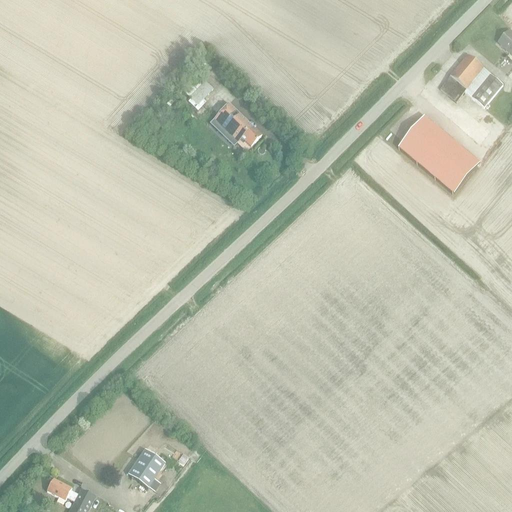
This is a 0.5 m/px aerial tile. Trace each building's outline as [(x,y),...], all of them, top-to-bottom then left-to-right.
[(511,34),(510,32),(498,45),(509,55),(509,54),(511,56),(511,34)] [(466,93),(484,109),(503,86),(468,58),(440,91),(457,104),(466,93)] [(189,99),(197,106),(213,90),(205,82),(189,99)] [(222,91),(229,98),(233,94),(226,87),(222,91)] [(249,150),(260,138),(228,107),(213,122),(220,128),(215,133),(222,139),(226,135),(237,145),(239,143),(242,147),(244,145),(249,150)] [(425,116),(399,147),(455,193),(482,161),(425,116)] [(221,155),(227,161),(235,152),(229,147),(221,155)] [(128,477),(148,490),(164,465),(145,452),(128,477)] [(176,452),(171,457),(177,462),(182,456),(176,452)] [(82,496),(53,481),(46,493),(65,503),(68,497),(79,502),(73,511),(89,511),(85,510),(90,500),(82,496)]
